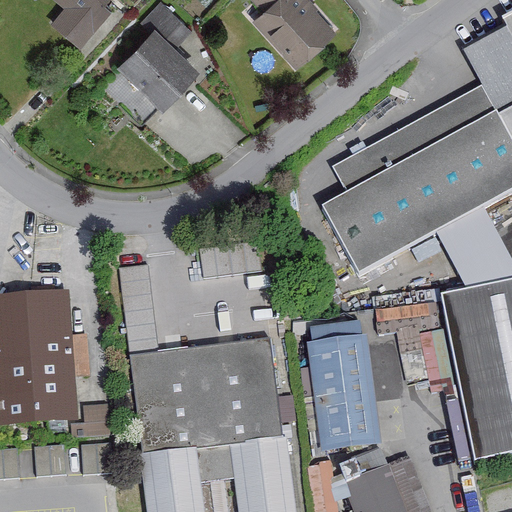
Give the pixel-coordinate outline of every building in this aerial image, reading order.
[(98,6),(103,0),(44,0),(58,10),(45,26),(74,49),(105,11),(98,6)] [(334,36),(302,0),(249,0),(246,3),(256,15),(249,22),(292,72),(334,36)] [(112,71),(157,111),(193,71),(172,52),(187,35),(156,7),(138,27),(146,34),(112,71)] [(511,197),(511,27),(459,57),(478,92),(329,175),(343,201),(318,215),(356,284),(432,242),(479,216),(511,197)] [(511,274),(479,216),(432,242),(462,297),(511,287),(511,274)] [(295,511),(274,343),(157,358),(146,271),(118,275),(148,511),(200,511),(197,482),(217,479),(234,477),(238,511),(295,511)] [(511,462),(511,287),(462,297),(436,302),(455,398),(470,471),(511,462)] [(0,427),(70,423),(61,297),(0,300),(0,427)] [(357,343),(355,328),(307,334),(309,349),(303,350),(318,461),(380,452),(365,342),(357,343)] [(105,411),(82,413),(84,440),(107,438),(105,411)] [(34,445),(35,468),(62,467),(61,444),(34,445)] [(342,492),(350,511),(400,511),(378,456),(351,467),(359,485),(342,492)]
